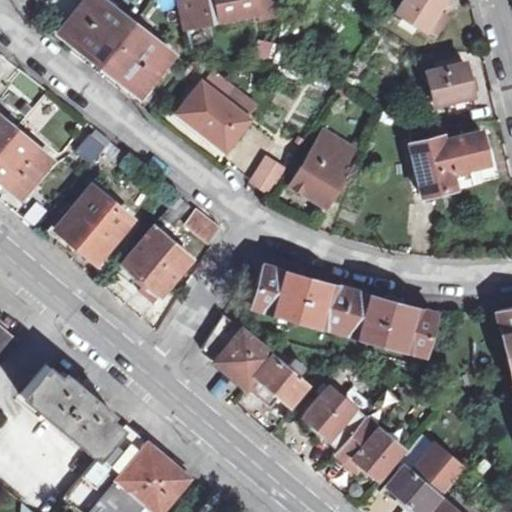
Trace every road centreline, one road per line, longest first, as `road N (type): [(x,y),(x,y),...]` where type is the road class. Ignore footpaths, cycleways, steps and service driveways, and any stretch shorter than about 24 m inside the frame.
road 1 (residential): [(0,11),(256,223)]
road 2 (residential): [(256,223),(325,257),(412,276),(511,275)]
road 3 (tertiary): [(149,365),(315,511)]
road 4 (tertiary): [(0,243),(149,365)]
road 5 (residential): [(256,223),(149,365)]
